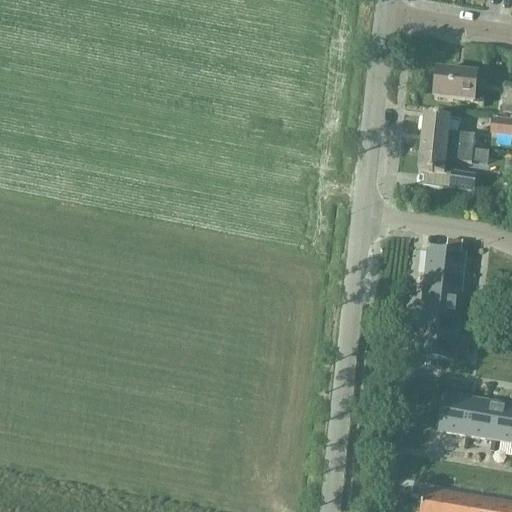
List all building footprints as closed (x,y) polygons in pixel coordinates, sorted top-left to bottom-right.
[(482,107),(483,93),(474,92),(475,78),(436,74),(433,102),(482,107)] [(511,88),(503,88),(501,115),(511,116),(511,88)] [(422,119),(419,147),(472,153),(474,138),(447,135),(448,122),(422,119)] [(511,121),(491,119),(489,137),(511,138),(511,121)] [(471,166),(472,153),(419,147),(416,175),(423,176),(422,188),(448,191),(450,175),(443,175),(444,163),(471,166)] [(474,179),(450,175),(448,191),(471,195),(474,179)] [(427,253),(424,280),(462,284),(465,258),(427,253)] [(459,311),(462,284),(424,280),(421,307),(459,311)] [(456,338),(459,311),(421,307),(418,333),(456,338)] [(452,365),(456,338),(418,333),(415,360),(452,365)] [(463,439),(469,403),(442,398),(436,435),(463,439)] [(490,444),(496,408),(469,403),(463,439),(490,444)] [(511,447),(511,410),(496,408),(490,444),(511,447)] [(445,511),(448,498),(422,493),(418,511),(445,511)] [(472,511),(474,502),(448,498),(445,511),(472,511)] [(499,511),(500,506),(474,502),(472,511),(499,511)]
